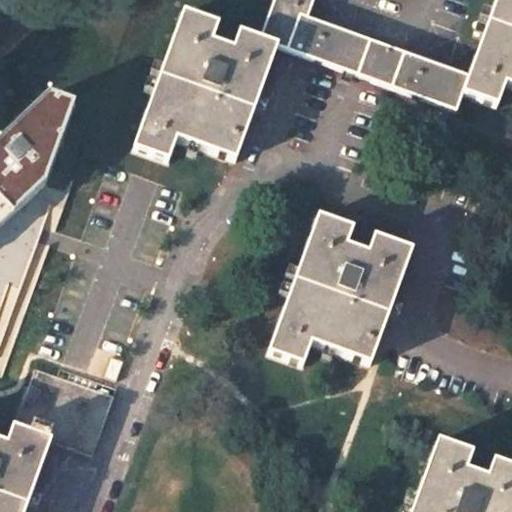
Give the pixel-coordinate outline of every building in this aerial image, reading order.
[(295,52),(457,110),(462,96),(497,108),(506,83),(511,84),(511,0),(499,0),(471,79),(307,19),(313,0),(274,0),(260,41),(239,34),(233,50),(213,42),(218,26),(186,14),(135,152),(169,164),(178,139),(236,160),(248,128),(245,127),(274,48),(294,55),(295,52)] [(0,141),(0,228),(43,189),(73,106),(47,97),(0,141)] [(321,218),(271,357),(303,368),(312,342),(371,363),(382,331),(379,330),(408,250),(373,238),(367,254),(347,246),(353,230),(321,218)] [(21,511),(48,440),(93,457),(114,397),(35,369),(7,444),(0,441),(0,511),(21,511)] [(511,511),(511,469),(492,462),(486,478),(466,471),(471,454),(439,442),(413,511),(511,511)]
